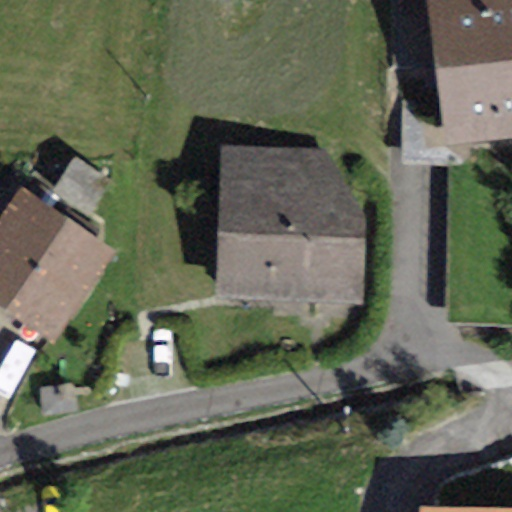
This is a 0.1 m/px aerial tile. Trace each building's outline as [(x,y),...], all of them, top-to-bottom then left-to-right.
[(511,0),(425,0),(436,76),(511,66),(511,0)] [(511,66),(436,76),(446,149),(511,140),(511,66)] [(216,302),(366,304),(366,214),(321,152),(221,150),(216,302)] [(92,221),(115,184),(74,159),(51,195),(92,221)] [(511,181),(471,180),(470,211),(511,212),(511,181)] [(0,313),(53,348),(116,252),(19,190),(0,219),(0,313)] [(511,212),(470,211),(469,242),(511,243),(511,212)] [(511,243),(469,242),(467,273),(511,274),(511,243)] [(511,274),(467,273),(466,304),(511,305),(511,274)] [(511,305),(466,304),(465,335),(511,336),(511,305)] [(511,511),(511,481),(486,481),(486,471),(411,470),(410,511),(511,511)]
